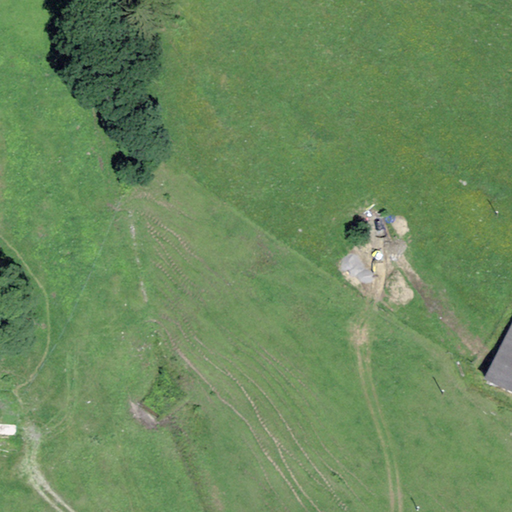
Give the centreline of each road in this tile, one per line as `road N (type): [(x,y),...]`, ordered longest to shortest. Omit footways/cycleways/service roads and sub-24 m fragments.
road 1 (track): [(0,237),(85,361),(135,511)]
road 2 (track): [(381,236),(384,267),(367,319),(364,366),(396,511)]
